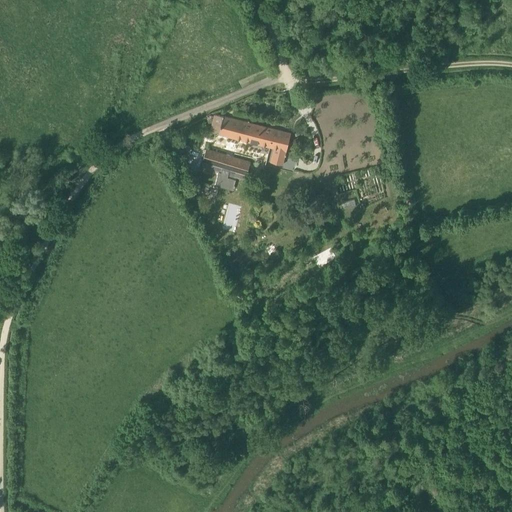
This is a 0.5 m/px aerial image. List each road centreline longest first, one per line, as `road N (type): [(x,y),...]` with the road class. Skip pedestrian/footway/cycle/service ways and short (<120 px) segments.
road 1 (track): [(0,511),(4,329),(90,169),(142,134),(286,75)]
road 2 (track): [(286,75),(342,80),(511,64)]
